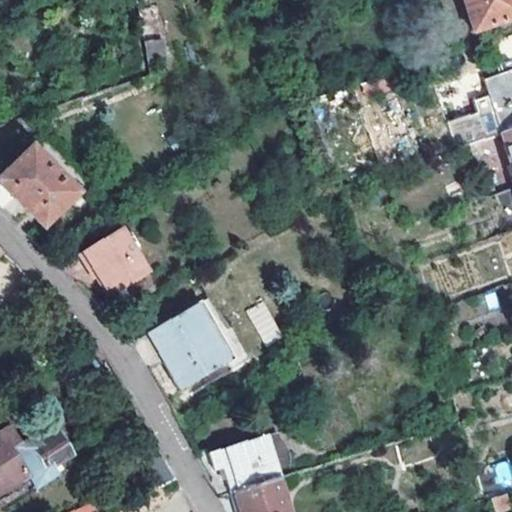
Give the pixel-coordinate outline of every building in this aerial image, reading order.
[(511,0),(462,0),(471,29),(511,15),(511,0)] [(166,67),(164,38),(145,39),(147,68),(166,67)] [(511,66),(480,77),(498,133),(500,132),(511,127),(511,66)] [(511,127),(500,132),(511,168),(511,127)] [(0,188),(43,233),(81,196),(32,146),(0,176),(0,188)] [(110,299),(151,274),(139,254),(143,251),(131,233),(128,235),(124,228),(78,256),(89,273),(93,279),(96,277),(110,299)] [(159,356),(162,362),(178,390),(245,353),(231,328),(226,330),(208,297),(146,333),(159,356)] [(263,300),(245,309),(265,345),(282,336),(263,300)] [(65,459),(53,439),(39,448),(33,437),(20,445),(11,431),(0,438),(0,498),(27,482),(33,492),(57,478),(51,468),(65,459)] [(229,494),(277,480),(263,434),(208,454),(213,471),(222,469),(229,494)] [(173,477),(153,440),(134,450),(146,472),(136,476),(145,492),(173,477)] [(492,464),(498,487),(511,484),(511,478),(508,460),(492,464)] [(277,480),(229,494),(234,510),(239,509),(240,511),(291,511),(281,478),(277,480)]
